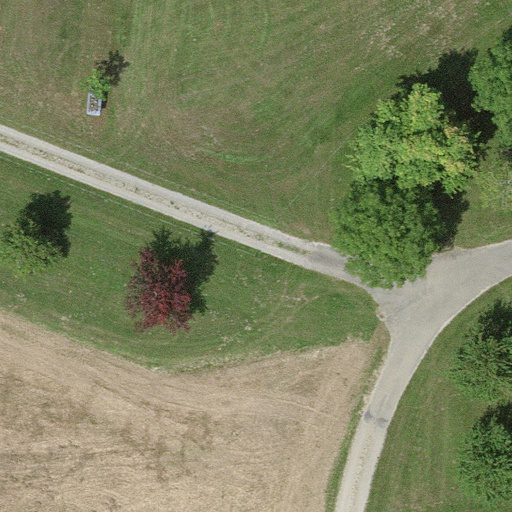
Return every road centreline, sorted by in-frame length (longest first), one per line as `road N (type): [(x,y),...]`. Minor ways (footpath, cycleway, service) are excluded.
road 1 (track): [(454,291),(322,262),(0,139)]
road 2 (track): [(358,511),(417,343),(454,291)]
